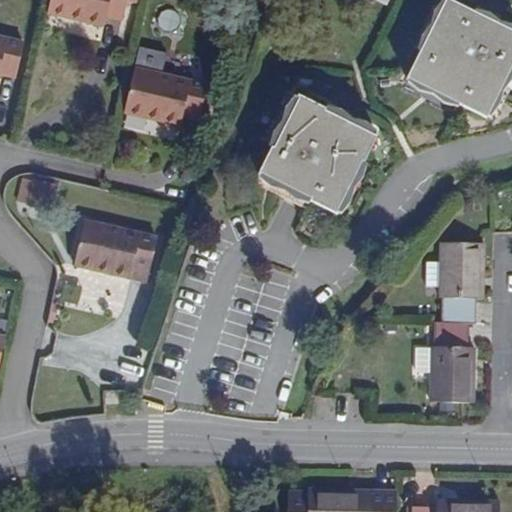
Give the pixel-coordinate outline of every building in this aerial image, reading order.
[(89,20),(88,25),(107,29),(109,20),(125,23),(130,0),(53,0),(49,16),(74,22),(76,17),(89,20)] [(511,68),(511,32),(447,1),(408,80),(487,119),(511,68)] [(74,22),(88,25),(89,20),(76,17),(74,22)] [(0,78),(1,76),(18,80),(25,47),(0,40),(0,78)] [(126,115),(150,121),(152,116),(165,119),(164,124),(182,128),(184,118),(201,121),(209,89),(136,71),(126,115)] [(299,100),(261,175),(338,213),(375,137),(299,100)] [(152,116),(150,121),(164,124),(165,119),(152,116)] [(17,201),(48,207),(53,181),(21,175),(17,201)] [(74,267),(100,273),(102,269),(114,271),(113,276),(131,280),(133,270),(150,275),(158,241),(84,223),(74,267)] [(484,245),(442,244),(440,300),(442,300),(442,323),(436,323),(435,348),(431,348),(431,352),(417,352),(416,378),(430,378),(429,403),(472,404),(474,349),(468,349),(469,324),(477,324),(477,300),(483,300),(484,245)] [(427,286),(438,286),(437,260),(426,261),(427,286)] [(231,397),(253,401),(256,379),(234,375),(231,397)] [(109,403),(113,392),(105,392),(105,404),(109,403)] [(118,392),(113,392),(109,403),(118,403),(118,392)] [(310,494),(287,494),(286,511),(395,511),(396,492),(310,491),(310,494)] [(436,509),(411,508),(410,511),(498,511),(499,504),(436,502),(436,509)]
